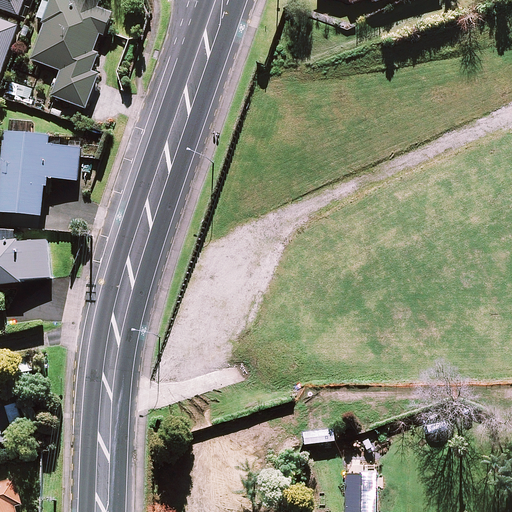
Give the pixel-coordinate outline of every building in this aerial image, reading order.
[(28,0),(0,0),(0,10),(22,18),(28,0)] [(114,12),(81,0),(76,0),(74,8),(56,1),(32,62),(61,73),(52,98),(86,111),(99,76),(90,73),(114,12)] [(0,78),(18,29),(0,22),(0,78)] [(32,125),(6,122),(0,189),(0,215),(42,219),(46,180),(78,183),(81,149),(49,146),(50,138),(31,137),(32,125)] [(11,230),(0,231),(0,287),(22,287),(21,283),(50,281),(48,243),(12,245),(11,230)] [(8,415),(5,407),(0,408),(0,444),(26,438),(19,413),(8,415)] [(314,486),(348,480),(345,464),(312,470),(314,486)] [(0,511),(17,511),(16,507),(23,505),(15,478),(0,482),(0,511)]
